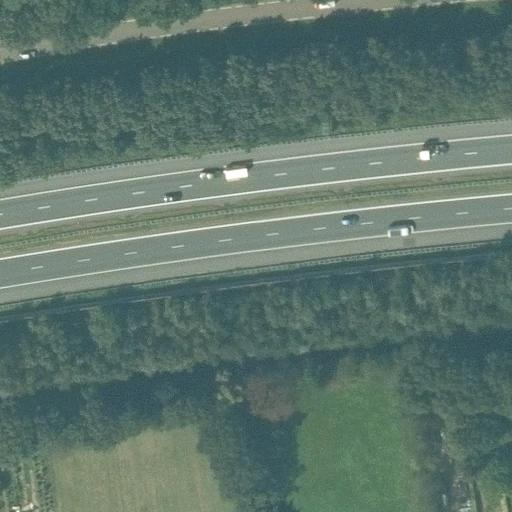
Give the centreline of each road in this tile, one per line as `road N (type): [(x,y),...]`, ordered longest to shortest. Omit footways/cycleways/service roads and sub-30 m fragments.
road 1 (motorway): [(511,148),(180,183),(0,212)]
road 2 (motorway): [(0,277),(511,212)]
road 3 (unclassified): [(0,52),(382,0)]
